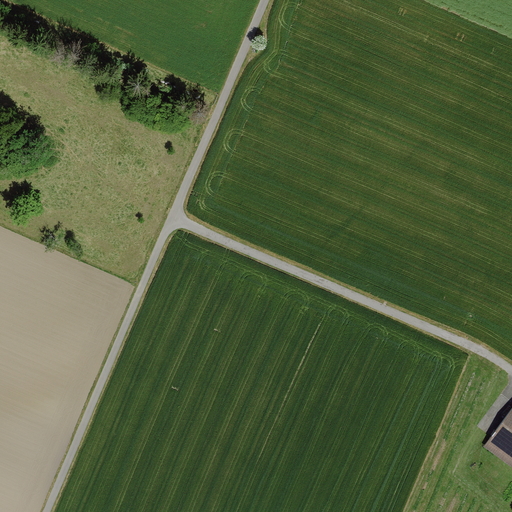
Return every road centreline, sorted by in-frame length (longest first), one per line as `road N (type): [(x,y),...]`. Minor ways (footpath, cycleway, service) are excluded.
road 1 (unclassified): [(172,217),(511,370)]
road 2 (unclassified): [(172,217),(47,511)]
road 3 (unclassified): [(265,0),(172,217)]
